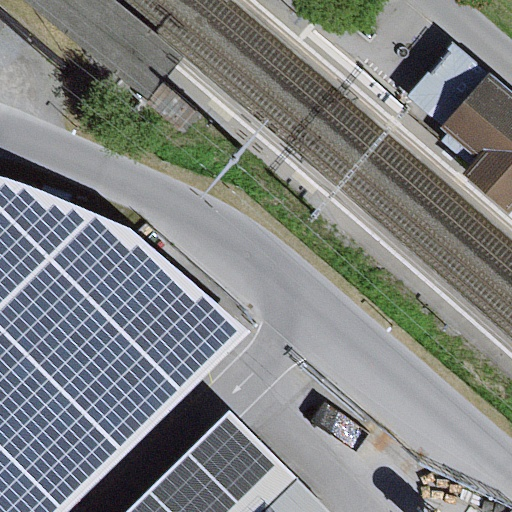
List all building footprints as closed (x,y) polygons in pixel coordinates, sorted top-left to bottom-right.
[(35,0),(151,94),(183,58),(112,0),(35,0)] [(0,13),(0,34),(11,22),(0,13)] [(489,67),(454,41),(410,92),(441,124),(489,67)] [(511,86),(489,67),(441,124),(476,155),(468,164),(511,201),(511,86)] [(181,128),(196,110),(165,84),(150,102),(181,128)] [(0,511),(65,511),(254,327),(143,225),(65,190),(25,174),(0,166),(0,511)] [(342,511),(235,404),(124,511),(342,511)]
